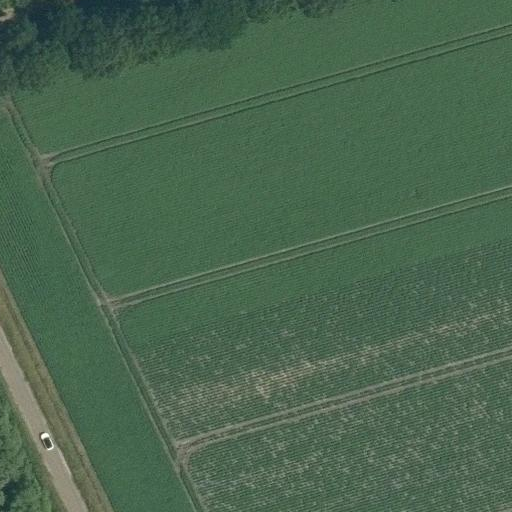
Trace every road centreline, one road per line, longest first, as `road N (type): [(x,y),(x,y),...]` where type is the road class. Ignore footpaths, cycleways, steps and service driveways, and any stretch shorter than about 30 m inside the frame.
road 1 (unclassified): [(0,63),(225,0)]
road 2 (unclassified): [(74,511),(0,352)]
